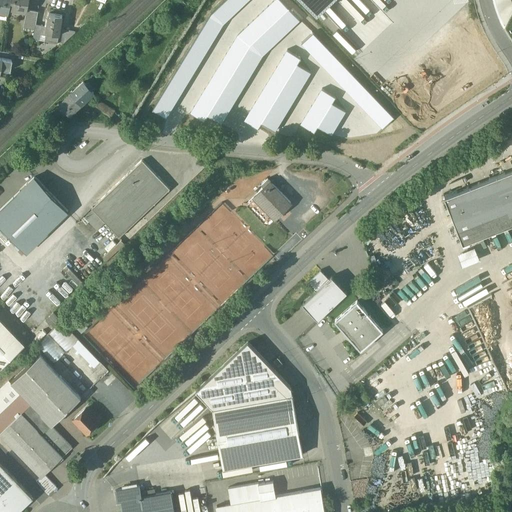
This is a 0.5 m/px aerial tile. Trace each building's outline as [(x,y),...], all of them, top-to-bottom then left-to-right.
[(8,0),(0,0),(0,11),(7,13),(8,8),(8,0)] [(29,0),(8,0),(8,8),(26,11),(27,12),(27,10),(29,0)] [(166,118),(225,22),(248,0),(225,0),(211,14),(152,109),(166,118)] [(221,123),(262,54),(300,19),(281,0),(275,0),(236,38),(194,107),(221,123)] [(305,0),(317,12),(330,0),(305,0)] [(38,12),(27,10),(27,12),(26,11),(25,18),(24,27),(35,29),(35,24),(38,12)] [(62,15),(49,13),(47,26),(46,32),(59,35),(62,15)] [(42,25),(35,24),(35,29),(33,38),(39,40),(40,34),(42,25)] [(59,35),(46,32),(45,35),(45,40),(57,43),(59,35)] [(383,128),(394,117),(313,33),(302,43),(383,128)] [(301,58),(287,50),(244,120),(258,128),(261,123),(275,131),(311,71),(297,63),(301,58)] [(11,60),(1,58),(0,64),(0,68),(9,71),(11,60)] [(83,82),(72,93),(82,104),(94,93),(91,90),(93,88),(88,83),(86,85),(83,82)] [(322,89),(300,124),(314,132),(317,126),(332,135),(346,112),(332,103),(335,97),(322,89)] [(82,104),(72,93),(60,104),(62,107),(60,109),(65,115),(67,112),(70,115),(82,104)] [(107,107),(97,100),(94,106),(103,112),(107,107)] [(115,111),(107,107),(103,112),(111,117),(115,111)] [(142,160),(92,208),(119,237),(170,189),(142,160)] [(511,169),(445,195),(463,242),(511,223),(511,169)] [(35,178),(0,210),(0,227),(25,253),(68,212),(35,178)] [(291,203),(270,181),(266,186),(264,188),(257,194),(275,213),(285,203),(288,206),(291,203)] [(275,213),(257,194),(253,198),(274,220),(288,206),(285,203),(275,213)] [(475,246),(457,254),(462,267),(480,259),(475,246)] [(321,270),(308,282),(316,291),(329,279),(321,270)] [(316,291),(303,304),(318,320),(347,292),(332,276),(329,279),(316,291)] [(383,330),(357,301),(335,320),(361,349),(383,330)] [(453,311),(453,320),(469,320),(469,311),(453,311)] [(0,367),(24,345),(0,320),(0,367)] [(71,344),(90,364),(96,359),(60,321),(38,342),(54,360),(71,344)] [(291,387),(248,342),(196,391),(213,409),(292,395),(291,387)] [(39,353),(10,381),(30,403),(52,425),(81,397),(39,353)] [(282,364),(277,358),(274,361),(279,367),(282,364)] [(112,375),(104,383),(108,387),(116,379),(112,375)] [(10,381),(0,390),(0,432),(21,413),(30,403),(10,381)] [(292,395),(213,409),(223,468),(303,454),(292,395)] [(52,425),(30,403),(21,413),(42,435),(51,426),(52,425)] [(86,408),(74,420),(87,433),(99,422),(86,408)] [(42,435),(21,413),(0,432),(0,435),(40,477),(40,478),(44,474),(63,456),(62,456),(42,435)] [(72,447),(51,426),(42,435),(62,456),(72,447)] [(0,511),(15,511),(17,510),(31,496),(0,462),(0,511)] [(57,487),(44,474),(40,478),(40,477),(36,482),(49,495),(57,487)] [(259,483),(258,484),(261,498),(271,497),(276,496),(273,481),(259,483)] [(258,483),(228,488),(231,504),(261,498),(258,484),(259,483),(258,483)] [(140,486),(115,490),(117,502),(121,501),(121,500),(141,497),(140,486)] [(276,496),(271,497),(273,511),(268,511),(324,511),(321,488),(276,496)] [(141,497),(121,500),(121,501),(123,511),(174,511),(171,491),(141,497)] [(231,504),(216,506),(216,511),(268,511),(273,511),(271,497),(231,504)]
